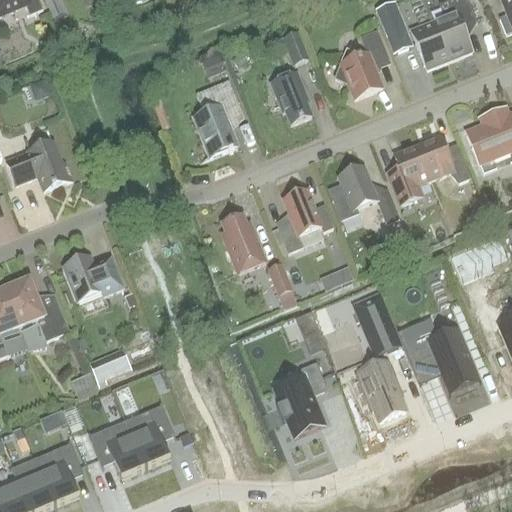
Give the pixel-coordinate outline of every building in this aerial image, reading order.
[(43,13),(37,0),(0,0),(0,17),(25,7),(30,19),(43,13)] [(65,16),(58,0),(43,0),(53,21),(65,16)] [(112,13),(130,6),(127,0),(114,0),(108,3),(112,13)] [(445,21),(434,26),(450,65),(472,56),(462,31),(477,25),(466,0),(459,0),(440,8),(445,21)] [(511,0),(500,0),(508,19),(499,22),(506,39),(511,36),(511,0)] [(393,56),(411,48),(394,7),(376,14),(393,56)] [(450,65),(434,26),(411,35),(427,75),(450,65)] [(376,74),(390,68),(377,35),(361,41),(367,57),(361,60),(347,55),(335,82),(349,89),(355,104),(383,92),(376,74)] [(310,64),(299,36),(282,43),(293,70),(310,64)] [(243,57),(233,64),(238,71),(248,63),(243,57)] [(226,65),(205,73),(210,84),(230,76),(226,65)] [(309,106),(297,77),(271,87),(283,117),(285,116),(291,129),(312,121),(306,107),(309,106)] [(24,89),(29,106),(52,100),(47,82),(24,89)] [(200,165),(201,166),(238,151),(224,118),(240,111),(229,85),(197,98),(205,117),(193,122),(209,161),(200,165)] [(468,138),(480,167),(511,153),(511,119),(500,125),(498,120),(494,118),(485,122),(484,126),(485,131),(468,138)] [(470,182),(456,149),(445,153),(440,140),(417,149),(431,185),(450,177),(459,187),(470,182)] [(44,196),(73,184),(65,166),(62,168),(53,146),(28,156),(29,157),(6,166),(16,190),(38,181),(44,196)] [(431,185),(417,149),(394,159),(400,172),(389,176),(402,210),(413,205),(413,192),(431,185)] [(339,181),(342,190),(330,195),(342,224),(357,217),(356,213),(377,205),(387,229),(400,224),(388,194),(375,199),(364,171),(339,181)] [(292,226),(278,232),(288,258),(303,252),(299,241),(322,231),(324,236),(333,232),(324,210),(316,213),(308,194),(283,204),(292,226)] [(469,216),(475,231),(490,225),(484,210),(469,216)] [(238,278),(266,267),(250,227),(246,228),(243,220),(222,228),(226,237),(222,238),(238,278)] [(405,234),(394,238),(400,252),(411,248),(405,234)] [(498,238),(451,258),(462,286),(495,272),(493,266),(507,260),(498,238)] [(301,256),(286,263),(296,286),(311,279),(301,256)] [(90,261),(64,271),(78,306),(102,297),(104,300),(123,292),(112,265),(94,272),(90,261)] [(293,295),(282,267),(267,274),(278,301),(280,300),(293,295)] [(348,271),(338,275),(342,287),(343,288),(353,284),(353,282),(348,271)] [(69,336),(57,305),(41,312),(30,284),(24,287),(19,285),(14,285),(11,288),(9,293),(4,295),(27,352),(28,355),(46,352),(44,346),(69,336)] [(0,362),(27,352),(4,295),(0,296),(0,362)] [(293,295),(280,300),(284,309),(296,304),(293,295)] [(375,361),(401,351),(380,299),(354,309),(375,361)] [(399,336),(398,336),(420,389),(421,389),(420,385),(439,377),(449,399),(451,399),(449,395),(478,383),(480,387),(481,386),(459,332),(457,333),(459,337),(440,344),(436,333),(431,322),(429,323),(430,324),(399,336)] [(511,324),(500,330),(511,358),(511,324)] [(319,335),(304,342),(310,356),(325,350),(319,335)] [(151,339),(134,343),(138,362),(155,358),(151,339)] [(356,386),(374,430),(406,417),(393,386),(406,380),(396,358),(372,368),(376,377),(356,386)] [(106,360),(89,368),(98,388),(115,381),(106,360)] [(305,381),(274,393),(281,410),(277,411),(283,426),(287,424),(294,442),(325,429),(312,399),(327,393),(316,367),(302,373),(305,381)] [(99,395),(91,377),(71,385),(80,403),(99,395)] [(161,411),(126,425),(146,475),(171,465),(159,437),(170,433),(174,443),(176,442),(161,408),(160,409),(161,411)] [(90,438),(89,439),(103,473),(104,472),(100,462),(111,457),(122,485),(146,475),(126,425),(90,440),(90,438)] [(22,432),(13,435),(15,440),(17,445),(26,442),(22,432)] [(190,436),(180,441),(184,450),(194,446),(190,436)] [(70,449),(35,463),(54,511),(57,511),(80,503),(68,475),(79,471),(83,481),(84,480),(70,446),(69,447),(70,449)] [(54,511),(35,463),(11,473),(16,484),(17,483),(28,511),(54,511)] [(0,490),(0,504),(3,511),(28,511),(17,483),(16,484),(0,490)]
